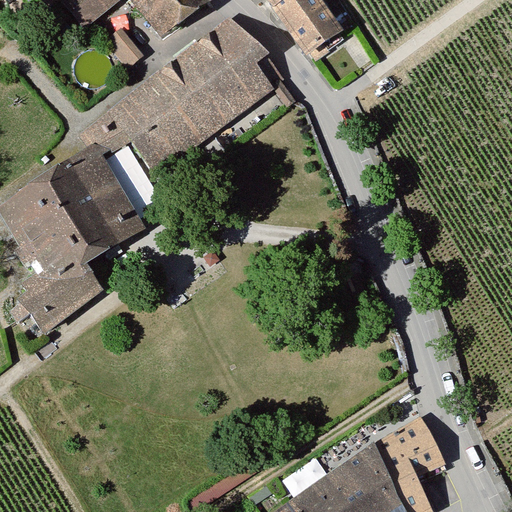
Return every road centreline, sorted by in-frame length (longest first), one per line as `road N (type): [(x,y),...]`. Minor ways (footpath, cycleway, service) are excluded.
road 1 (residential): [(479,511),(327,111),(230,0)]
road 2 (track): [(327,111),(480,0)]
